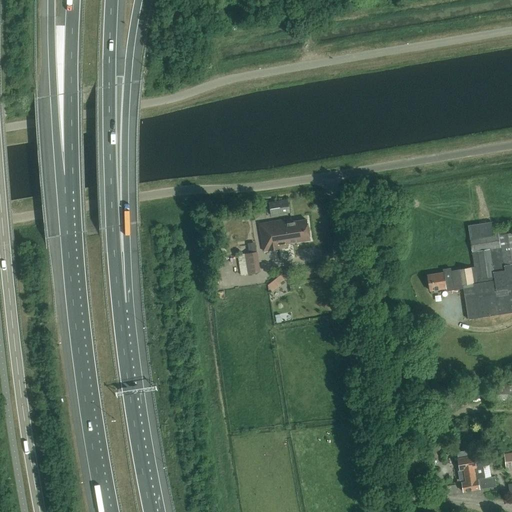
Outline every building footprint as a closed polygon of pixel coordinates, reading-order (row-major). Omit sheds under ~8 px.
[(282,223),(282,220),(259,223),(263,251),(288,247),(287,242),(310,239),(307,220),(282,223)] [(443,272),(427,274),(430,290),(446,288),(446,290),(463,288),(468,319),(511,311),(511,232),(470,238),(474,266),(451,270),(451,268),(442,269),(443,272)] [(257,252),(244,253),(247,273),(260,271),(257,252)] [(492,403),(508,403),(508,383),(492,383),(492,403)] [(460,482),(462,482),(469,481),(469,479),(473,478),(471,468),(476,467),(475,464),(475,463),(480,462),(478,448),(457,452),(460,469),(458,469),(460,482)] [(469,481),(462,482),(463,491),(496,486),(494,476),(485,478),(482,463),(480,463),(475,464),(476,467),(471,468),(473,478),(469,479),(469,481)]
